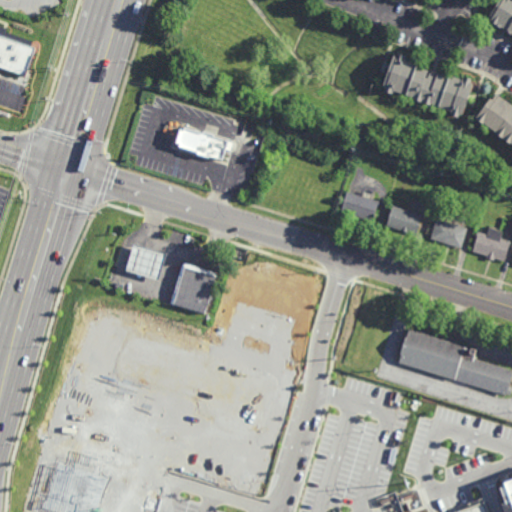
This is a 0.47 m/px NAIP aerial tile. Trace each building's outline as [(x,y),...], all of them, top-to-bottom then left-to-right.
[(511,0),(511,34),(502,28),(501,30),(491,23),(493,19),(489,17),(500,0),(511,0)] [(0,69),(0,31),(36,46),(23,79),(0,69)] [(405,60),(417,65),(416,67),(428,72),(425,79),(428,80),(431,71),(436,73),(433,82),(435,83),(438,75),(449,79),(450,76),(462,80),(464,77),(472,80),(470,84),(474,86),(464,112),(461,111),(460,115),(452,112),(453,108),(433,101),(432,103),(416,97),(416,95),(394,88),(392,94),(384,92),(385,90),(382,89),(394,57),(396,58),(398,54),(406,57),(405,60)] [(0,108),(24,109),(24,82),(0,81),(0,108)] [(511,99),(511,139),(510,142),(496,130),(497,129),(485,120),(484,121),(478,116),(497,89),(511,99)] [(204,127),(215,130),(214,133),(229,137),(223,158),(210,155),(210,156),(197,153),(198,151),(197,151),(197,152),(190,150),(190,149),(187,148),(187,149),(181,147),(181,146),(180,145),(180,141),(177,140),(181,125),(185,127),(185,125),(203,130),(204,127)] [(374,220),(342,211),(348,190),(380,199),(374,220)] [(417,234),(388,224),(394,204),(423,213),(417,234)] [(462,247),(432,237),(438,217),(469,226),(462,247)] [(501,237),(510,240),(505,259),(496,257),(495,259),(487,257),(488,254),(474,250),(479,230),(488,233),(490,226),(504,229),(501,237)] [(159,278),(125,268),(133,242),(167,252),(159,278)] [(218,271),(206,313),(171,302),(183,261),(218,271)] [(466,345),(463,356),(475,360),(476,357),(511,368),(511,377),(509,385),(511,386),(511,390),(511,394),(507,393),(506,395),(399,361),(409,327),(466,345)] [(511,511),(511,482),(498,488),(507,511),(511,511)] [(455,511),(480,503),(483,511),(455,511)]
